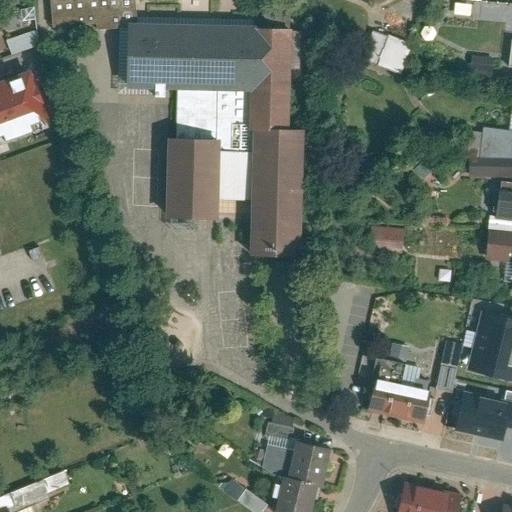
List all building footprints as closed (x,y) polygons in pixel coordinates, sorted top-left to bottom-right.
[(133,0),(48,0),(51,28),(98,24),(128,22),(135,21),(133,0)] [(135,21),(128,22),(128,87),(177,88),(251,88),(252,22),(135,21)] [(289,22),(252,22),(251,88),(251,148),(250,195),(250,251),(304,251),(305,124),(288,124),(289,22)] [(399,73),(410,43),(372,28),(360,58),(399,73)] [(0,138),(55,119),(36,67),(0,80),(0,138)] [(251,88),(177,88),(177,134),(216,134),(216,194),(250,195),(251,148),(251,88)] [(177,134),(165,134),(165,212),(216,213),(216,194),(216,134),(177,134)] [(472,174),(511,174),(511,157),(472,157),(472,174)] [(511,177),(504,177),(500,215),(511,216),(511,177)] [(368,226),(368,249),(403,250),(403,227),(368,226)] [(511,229),(493,227),(490,258),(511,260),(511,229)] [(511,320),(482,313),(469,368),(511,378),(511,320)] [(371,411),(429,422),(436,385),(408,380),(412,361),(381,355),(371,411)] [(460,431),(506,440),(511,411),(511,403),(482,398),(484,389),(469,386),(460,431)] [(333,448),(283,437),(277,474),(319,483),(325,484),(333,448)] [(314,511),(319,483),(269,473),(261,509),(272,511),(314,511)] [(461,511),(466,492),(409,480),(401,511),(461,511)]
